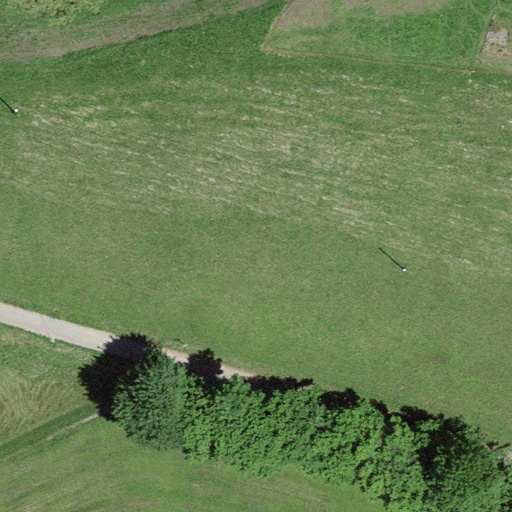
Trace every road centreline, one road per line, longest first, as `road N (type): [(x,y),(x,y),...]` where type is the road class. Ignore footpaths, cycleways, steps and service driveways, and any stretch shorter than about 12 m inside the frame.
road 1 (track): [(511,452),(199,371)]
road 2 (track): [(199,371),(0,313)]
